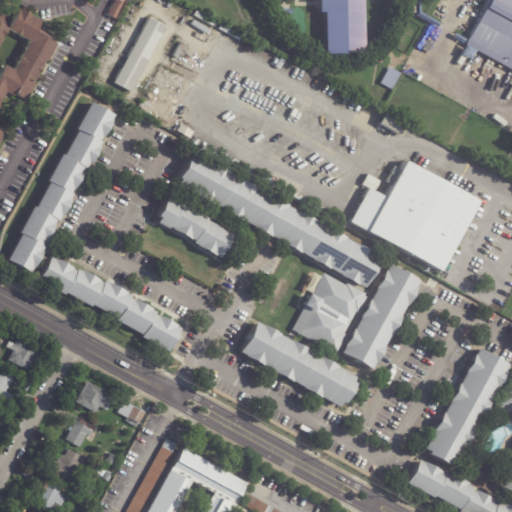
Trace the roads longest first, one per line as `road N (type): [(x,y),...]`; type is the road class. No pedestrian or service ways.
road 1 (residential): [(197,356),(384,460),(463,315),(434,301),(353,443)]
road 2 (residential): [(172,396),(222,321),(74,243),(131,131),(165,151),(107,260)]
road 3 (tertiary): [(387,511),(0,301)]
road 4 (residential): [(0,184),(103,0)]
road 5 (residential): [(73,343),(0,478)]
